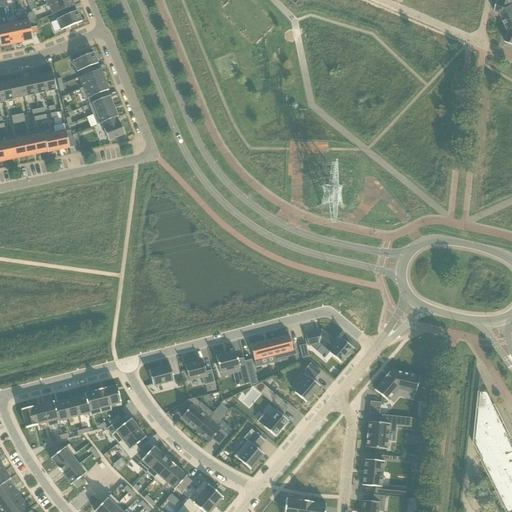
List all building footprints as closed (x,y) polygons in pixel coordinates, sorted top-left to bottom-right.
[(71,0),(56,0),(46,4),(47,5),(49,4),(53,14),(74,6),(71,0)] [(498,1),(494,13),(500,14),(501,17),(511,11),(511,0),(500,0),(500,1),(498,1)] [(70,14),(67,9),(56,13),(59,19),(57,19),(61,30),(69,27),(70,30),(78,26),(77,24),(82,22),(77,11),(70,14)] [(511,11),(501,17),(508,31),(511,28),(511,11)] [(27,16),(17,18),(22,42),(33,40),(31,35),(38,33),(36,27),(30,28),(27,16)] [(22,42),(17,18),(16,19),(17,23),(7,25),(7,23),(6,23),(11,44),(22,42)] [(0,46),(11,44),(6,23),(0,24),(0,46)] [(94,72),(92,66),(98,64),(93,53),(89,55),(88,52),(79,55),(80,58),(73,61),(77,72),(81,71),(83,76),(94,72)] [(79,90),(104,80),(100,69),(94,72),(83,76),(79,78),(83,88),(79,89),(79,90)] [(45,93),(56,90),(52,73),(41,75),(45,93)] [(41,75),(31,77),(35,95),(45,93),(41,75)] [(31,77),(20,80),(24,97),(35,95),(31,77)] [(20,80),(10,82),(13,99),(24,97),(20,80)] [(104,98),(102,93),(108,90),(104,80),(79,90),(84,100),(87,99),(89,104),(104,98)] [(10,82),(0,83),(0,88),(3,102),(13,99),(10,82)] [(93,115),(113,107),(109,96),(104,98),(89,104),(89,105),(93,115)] [(117,117),(113,107),(93,115),(97,125),(102,123),(116,118),(117,117)] [(124,135),(120,123),(119,123),(116,118),(102,123),(105,129),(104,130),(108,141),(124,135)] [(54,133),(58,151),(69,148),(68,143),(67,138),(67,137),(66,132),(65,131),(54,133)] [(58,151),(54,133),(44,135),(44,134),(48,153),(58,151)] [(48,153),(44,134),(33,136),(37,154),(47,152),(47,153),(48,153)] [(37,154),(33,136),(22,139),(26,156),(37,154)] [(12,141),(16,159),(26,156),(22,139),(12,141)] [(16,159),(12,141),(1,143),(5,161),(16,159)] [(321,331),(306,335),(308,345),(318,343),(318,344),(319,344),(319,343),(329,352),(329,353),(340,363),(353,349),(341,339),(336,344),(321,331),(322,331),(321,331)] [(289,335),(269,340),(273,356),(284,353),(286,358),(297,355),(295,349),(292,349),(289,335)] [(269,340),(250,345),(256,367),(261,366),(260,359),(273,356),(269,340)] [(306,345),(299,346),(302,359),(309,357),(306,345)] [(235,351),(216,356),(220,373),(221,373),(222,377),(239,372),(243,385),(249,383),(243,358),(237,360),(235,351)] [(251,360),(244,362),(251,388),(258,385),(251,360)] [(202,361),(185,365),(189,381),(201,378),(203,385),(214,383),(211,371),(205,372),(202,361)] [(296,387),(293,390),(295,392),(294,393),(306,403),(319,387),(312,381),(314,378),(315,379),(320,373),(309,364),(304,370),(306,371),(303,375),(307,378),(303,383),(301,382),(299,383),(296,387)] [(170,366),(149,371),(153,386),(174,381),(170,366)] [(375,390),(388,401),(398,389),(415,393),(415,394),(419,376),(419,377),(392,370),(389,373),(389,372),(385,377),(385,378),(375,390)] [(116,385),(105,388),(111,411),(112,411),(111,409),(121,406),(116,385)] [(105,388),(95,391),(101,414),(111,411),(105,388)] [(95,391),(84,394),(90,416),(101,414),(95,391)] [(509,440),(511,439),(495,405),(493,406),(487,393),(479,393),(479,392),(478,392),(473,443),(479,455),(480,455),(482,459),(480,460),(505,511),(511,511),(511,444),(509,440)] [(84,396),(74,398),(79,416),(89,414),(90,417),(90,416),(84,394),(84,396)] [(74,398),(64,401),(68,419),(79,416),(74,398)] [(188,400),(180,404),(187,410),(181,417),(197,431),(213,413),(201,403),(200,403),(194,398),(188,400)] [(53,402),(59,425),(59,424),(59,422),(68,419),(64,401),(54,404),(53,402)] [(53,402),(42,405),(48,427),(59,425),(53,402)] [(264,413),(257,421),(264,427),(274,436),(287,421),(281,416),(288,408),(282,402),(274,412),(276,413),(271,419),(264,413)] [(213,413),(197,431),(209,442),(211,440),(218,446),(227,436),(215,425),(228,411),(220,404),(213,413)] [(32,407),(37,426),(37,425),(47,423),(48,427),(42,405),(32,407)] [(32,407),(21,410),(26,428),(37,426),(32,407)] [(394,417),(393,426),(410,427),(411,418),(394,417)] [(111,426),(106,429),(118,444),(138,428),(131,419),(121,426),(117,421),(116,422),(111,426)] [(366,431),(366,439),(367,439),(366,448),(387,450),(388,441),(389,424),(381,423),(368,422),(367,431),(366,431)] [(138,428),(118,444),(130,460),(140,451),(136,445),(145,438),(138,428)] [(235,456),(234,456),(250,470),(263,454),(257,449),(264,441),(251,430),(250,430),(251,430),(244,438),(243,438),(247,442),(235,456)] [(53,448),(48,452),(52,457),(50,459),(57,468),(76,453),(69,444),(63,449),(59,443),(53,448)] [(140,451),(130,460),(145,473),(162,454),(153,447),(146,456),(140,451)] [(76,453),(57,468),(64,476),(80,463),(78,464),(72,457),(76,454),(76,453)] [(162,454),(145,473),(146,473),(147,472),(155,479),(170,462),(162,454)] [(126,465),(121,460),(113,467),(117,472),(126,465)] [(364,460),(362,486),(375,487),(375,493),(391,494),(391,488),(381,487),(384,462),(364,460)] [(170,462),(155,479),(163,486),(178,469),(170,462)] [(80,463),(64,476),(71,485),(72,484),(76,489),(83,484),(79,479),(87,472),(80,463)] [(178,469),(166,483),(174,490),(177,487),(186,477),(187,476),(178,469)] [(5,471),(0,474),(0,485),(10,478),(5,471)] [(186,477),(177,487),(182,492),(182,491),(183,491),(189,484),(191,481),(186,477)] [(10,478),(0,485),(0,500),(15,490),(8,481),(10,479),(10,478)] [(204,482),(196,491),(215,507),(223,498),(204,482)] [(15,490),(0,500),(0,505),(4,511),(5,511),(22,500),(15,490)] [(189,499),(183,505),(191,511),(195,511),(198,508),(202,511),(210,511),(215,507),(196,491),(198,493),(191,501),(189,499)] [(170,494),(166,500),(170,503),(174,498),(170,494)] [(97,500),(91,506),(95,510),(94,511),(109,511),(119,503),(110,495),(101,504),(97,500)] [(362,501),(361,511),(378,511),(383,511),(385,496),(373,495),(372,502),(362,501)] [(286,499),(283,511),(297,511),(299,501),(293,500),(286,499)] [(22,500),(5,511),(25,511),(29,509),(22,500)] [(299,501),(297,511),(310,511),(312,502),(299,501)] [(312,502),(310,511),(324,511),(326,505),(318,504),(318,503),(312,502)] [(119,503),(109,511),(124,511),(117,505),(119,503)]
